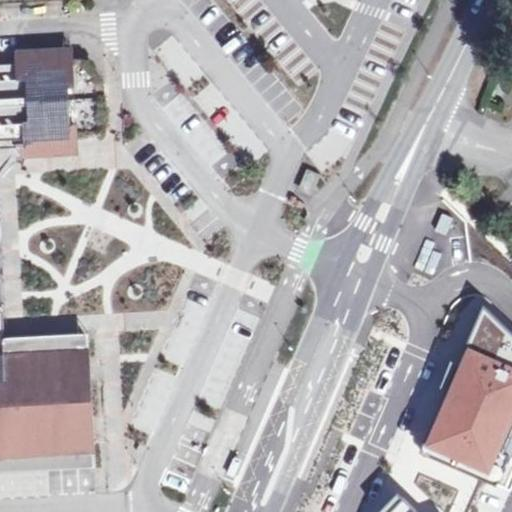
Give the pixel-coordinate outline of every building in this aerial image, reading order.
[(49,43),(49,55),(62,55),(61,42),(49,43)] [(0,450),(74,445),(68,345),(4,349),(0,349),(0,135),(13,134),(68,130),(99,128),(96,78),(73,54),(62,55),(49,55),(49,43),(18,45),(19,57),(0,58),(0,450)] [(68,130),(13,134),(14,151),(69,147),(68,130)] [(302,168),(293,189),(310,197),(319,175),(302,168)] [(74,445),(0,450),(0,467),(92,461),(91,444),(83,344),(82,326),(2,332),(0,305),(0,349),(4,349),(68,345),(74,445)] [(511,423),(511,365),(466,346),(425,446),(490,474),(511,423)] [(418,511),(398,493),(379,511),(418,511)]
